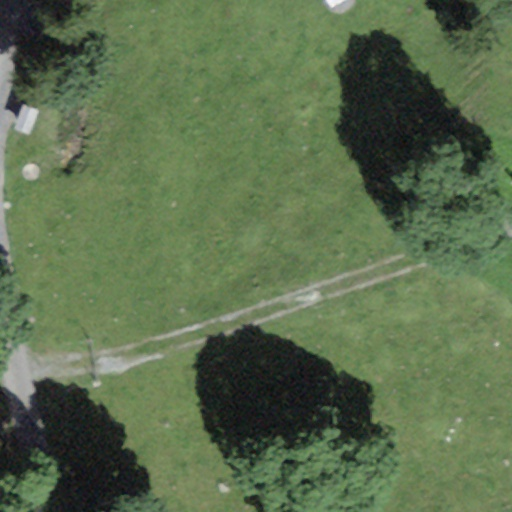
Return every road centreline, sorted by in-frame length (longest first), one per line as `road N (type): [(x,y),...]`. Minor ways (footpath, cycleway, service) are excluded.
road 1 (track): [(511,231),(98,360),(15,370)]
road 2 (unclassified): [(0,286),(45,511)]
